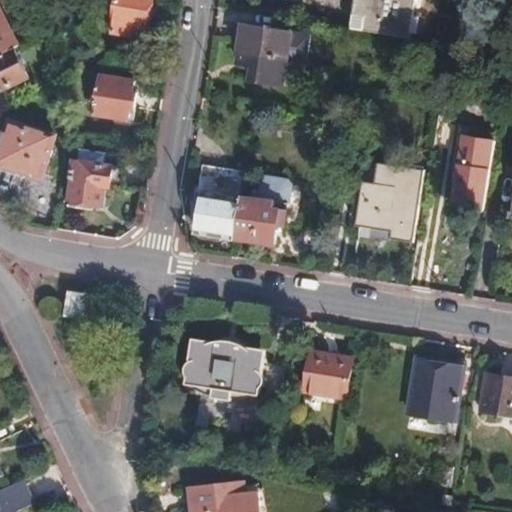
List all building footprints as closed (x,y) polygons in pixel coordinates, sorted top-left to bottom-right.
[(144,41),(150,0),(115,0),(110,35),(144,41)] [(357,0),(353,24),(404,32),(408,0),(357,0)] [(0,56),(12,50),(17,48),(0,12),(0,56)] [(242,25),(238,55),(284,63),(289,33),(242,25)] [(289,33),(284,63),(301,66),(307,36),(289,33)] [(12,50),(0,56),(0,93),(27,80),(12,50)] [(238,55),(236,68),(253,70),(282,75),(284,63),(238,55)] [(282,75),(253,70),(251,83),(280,87),(282,75)] [(128,95),(129,83),(99,78),(93,116),(123,121),(125,112),(130,112),(133,96),(128,95)] [(47,96),(66,137),(77,139),(56,92),(47,96)] [(0,166),(40,179),(53,138),(10,124),(6,136),(0,133),(0,166)] [(113,168),(74,163),(72,178),(74,178),(69,208),(90,212),(91,207),(102,208),(104,189),(110,190),(110,188),(119,189),(123,185),(124,176),(123,174),(121,173),(113,172),(113,168)] [(412,244),(423,173),(377,166),(374,185),(362,184),(355,228),(390,234),(389,241),(412,244)] [(196,232),(235,238),(241,199),(233,198),(233,194),(227,193),(226,197),(202,194),(202,192),(195,191),(191,221),(197,222),(196,232)] [(241,199),(235,238),(275,244),(277,225),(284,226),(286,212),(273,210),(273,202),(242,196),(241,199)] [(91,320),(94,300),(69,295),(65,315),(91,320)] [(256,385),(261,352),(241,349),(240,346),(234,345),(233,348),(222,347),(223,343),(215,342),(215,344),(198,343),(193,348),(188,374),(184,374),(184,384),(193,385),(213,399),(228,401),(232,397),(236,398),(248,395),(258,396),(259,386),(256,385)] [(345,401),(352,361),(309,356),(304,395),(345,401)] [(454,424),(463,369),(418,362),(409,416),(454,424)] [(511,379),(486,375),(480,414),(511,418),(511,379)] [(19,482),(0,490),(0,511),(20,511),(31,507),(19,482)] [(242,495),(242,485),(187,491),(190,511),(258,511),(256,494),(242,495)]
